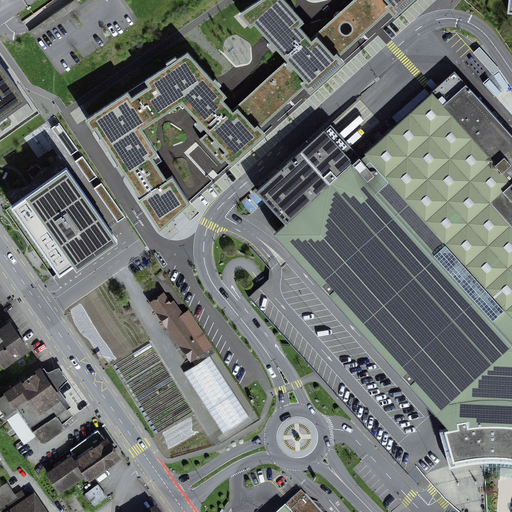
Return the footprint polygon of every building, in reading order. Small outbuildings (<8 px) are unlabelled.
[(261,0),(239,16),(250,29),(254,26),(304,82),(300,85),(310,96),(345,64),(337,55),(334,57),(317,38),(312,42),(299,29),(304,24),(283,0),(261,0)] [(383,0),(389,5),(385,8),(395,19),(415,0),(383,0)] [(191,204),(173,176),(167,179),(152,159),(158,155),(143,131),(181,105),(207,134),(199,140),(222,164),(225,161),(231,167),(266,135),(257,126),(255,129),(236,107),(232,110),(224,101),(228,97),(188,52),(144,82),(148,88),(132,99),(128,92),(84,120),(92,133),(95,131),(139,198),(137,199),(159,233),(191,204)] [(471,52),(461,61),(484,87),(494,78),(471,52)] [(0,63),(0,122),(28,103),(0,63)] [(427,399),(453,429),(439,432),(450,467),(481,462),(509,462),(511,462),(511,129),(457,67),(355,155),(327,123),(256,185),(291,225),(282,233),(298,252),(427,399)] [(66,167),(10,206),(61,279),(118,241),(66,167)] [(164,290),(149,300),(190,360),(192,359),(195,363),(214,351),(212,346),(213,345),(189,309),(183,312),(173,298),(171,300),(164,290)] [(0,356),(5,363),(30,344),(10,316),(3,321),(0,317),(0,356)] [(210,354),(184,371),(224,434),(249,416),(210,354)] [(41,440),(45,441),(66,427),(58,414),(67,408),(67,407),(60,396),(62,394),(43,366),(40,363),(4,389),(6,392),(0,395),(0,407),(6,416),(17,408),(36,434),(41,440)] [(44,366),(43,366),(62,394),(60,396),(67,407),(71,404),(60,388),(59,386),(68,378),(59,366),(49,370),(47,369),(44,366)] [(17,408),(6,416),(24,443),(36,434),(17,408)] [(87,474),(90,478),(122,454),(107,433),(103,436),(98,429),(70,448),(72,451),(45,470),(60,491),(75,480),(76,481),(87,474)] [(469,492),(487,489),(484,471),(466,474),(469,492)] [(0,483),(0,506),(3,511),(49,511),(35,490),(26,495),(22,489),(15,493),(6,479),(0,483)] [(98,483),(85,493),(94,506),(107,496),(98,483)] [(291,511),(322,511),(302,491),(285,505),(291,511)]
